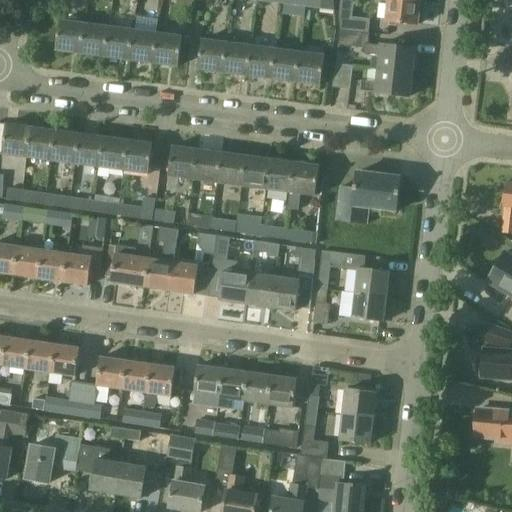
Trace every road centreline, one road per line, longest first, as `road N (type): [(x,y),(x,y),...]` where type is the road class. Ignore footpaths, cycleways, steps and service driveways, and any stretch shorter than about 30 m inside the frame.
road 1 (residential): [(444,139),(32,83),(0,71)]
road 2 (residential): [(416,366),(0,304)]
road 3 (unclassified): [(416,366),(444,139)]
road 4 (unclassified): [(402,511),(416,366)]
road 5 (unclassified): [(444,139),(460,0)]
